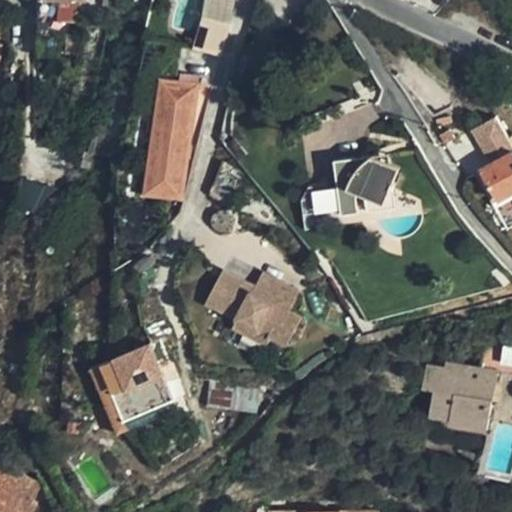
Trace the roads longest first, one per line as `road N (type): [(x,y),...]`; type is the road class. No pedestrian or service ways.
road 1 (residential): [(511,259),(418,136),(337,0)]
road 2 (tertiary): [(511,66),(375,0)]
